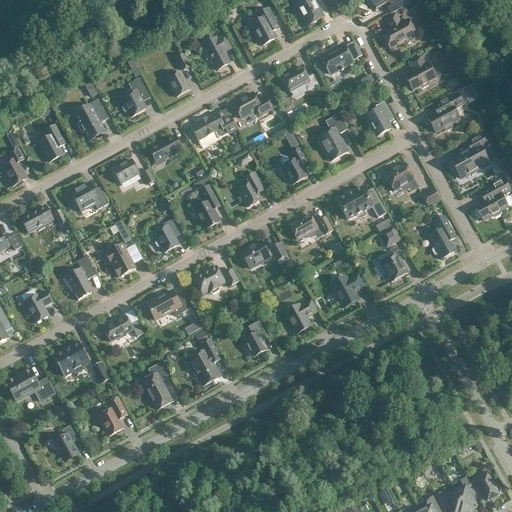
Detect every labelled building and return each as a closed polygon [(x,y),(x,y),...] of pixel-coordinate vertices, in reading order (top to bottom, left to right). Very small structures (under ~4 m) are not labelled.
[(322,18),(312,0),(300,0),(295,3),(299,12),(298,13),(301,19),(303,18),(308,27),(322,18)] [(367,0),(367,3),(369,6),(373,7),(375,11),(377,10),(378,11),(385,7),(385,8),(386,7),(389,14),(389,15),(406,6),(403,0),(367,0)] [(250,26),(262,47),(276,39),(273,33),(278,30),(279,30),(268,9),(257,15),(259,21),(250,26)] [(385,20),(388,27),(387,28),(389,31),(381,35),(389,50),(416,35),(408,21),(401,25),(395,14),(385,20)] [(216,38),(203,45),(207,53),(206,53),(212,65),(213,64),(217,71),(230,65),(223,53),(230,49),(224,37),(217,41),(216,38)] [(322,56),(319,58),(320,61),(319,65),(320,66),(320,65),(324,67),(329,75),(332,76),(341,71),(341,72),(344,71),(343,70),(351,66),(353,62),(352,62),(362,57),(356,45),(349,49),(351,53),(347,52),(343,44),(325,54),(323,53),(322,56)] [(175,58),(182,72),(190,68),(182,54),(175,58)] [(422,56),(421,57),(408,63),(411,69),(410,70),(412,73),(404,77),(413,92),(421,88),(423,88),(426,87),(427,84),(435,80),(422,56)] [(132,62),(128,64),(135,78),(140,76),(132,62)] [(313,75),(307,78),(301,68),(290,74),(291,75),(283,79),(282,78),(290,93),(304,85),(308,92),(319,86),(313,75)] [(190,91),(180,72),(166,80),(177,98),(190,91)] [(370,75),(358,81),(362,88),(374,82),(370,75)] [(126,113),(127,113),(128,112),(132,118),(146,110),(141,102),(142,100),(148,96),(139,79),(128,85),(131,91),(127,93),(127,95),(128,96),(121,100),(125,106),(123,107),(122,109),(124,113),(126,113)] [(96,80),(90,83),(94,89),(99,86),(96,80)] [(469,87),(462,91),(466,97),(473,93),(469,87)] [(240,99),(240,101),(233,105),(241,119),(243,118),(245,119),(252,115),(252,113),(258,110),(261,116),(272,110),(266,99),(259,102),(257,102),(252,94),(245,98),(244,97),(240,99)] [(457,94),(436,105),(432,108),(435,114),(427,118),(435,134),(444,129),(445,131),(448,132),(452,129),(452,127),(451,125),(459,120),(454,110),(463,105),(457,94)] [(108,118),(98,100),(91,104),(92,106),(75,116),(80,124),(78,125),(77,125),(82,135),(83,134),(82,134),(84,133),(89,141),(92,140),(93,142),(102,137),(101,135),(104,133),(98,123),(107,118),(108,118)] [(377,111),(373,113),(365,117),(370,126),(368,127),(368,129),(369,133),(372,133),(374,132),(377,138),(391,130),(387,122),(388,120),(392,117),(384,102),(375,107),(377,111)] [(49,108),(44,111),(47,117),(53,114),(49,108)] [(224,110),(190,128),(198,143),(199,142),(215,133),(219,140),(237,130),(230,118),(229,119),(224,110)] [(330,131),(321,136),(317,138),(331,163),(348,153),(342,141),(341,142),(339,138),(340,138),(339,135),(348,131),(339,115),(325,123),(330,131)] [(38,144),(49,163),(63,156),(60,149),(65,146),(65,145),(55,126),(44,133),(47,139),(38,144)] [(511,167),(491,129),(486,132),(493,144),(490,146),(506,176),(511,172),(511,167)] [(460,156),(450,162),(460,179),(469,174),(472,176),(476,174),(476,170),(488,164),(480,150),(492,143),(486,133),(466,144),(470,151),(467,152),(467,154),(461,157),(460,156)] [(181,150),(174,137),(149,151),(156,164),(181,150)] [(10,143),(10,145),(12,150),(18,147),(15,140),(10,143)] [(236,144),(229,147),(233,154),(240,151),(236,144)] [(285,158),(281,160),(280,163),(284,170),(282,170),(282,172),(284,176),(285,176),(287,175),(293,186),(307,178),(301,166),(306,163),(299,149),(290,154),(293,161),(290,163),(288,159),(285,158)] [(7,156),(10,162),(1,167),(2,168),(2,167),(6,174),(3,176),(10,188),(12,187),(13,188),(27,180),(18,164),(24,161),(18,150),(7,156)] [(139,175),(139,176),(140,177),(131,161),(112,171),(120,185),(139,175)] [(405,164),(397,169),(384,176),(394,192),(414,181),(405,164)] [(201,170),(194,173),(197,178),(204,174),(201,170)] [(154,182),(148,171),(141,175),(147,186),(154,182)] [(254,174),(248,177),(242,180),(244,184),(243,184),(242,186),(243,188),(238,191),(241,196),(240,198),(242,202),(244,202),(248,208),(261,201),(257,194),(257,191),(262,189),(254,174)] [(205,176),(198,180),(200,184),(208,180),(205,176)] [(504,180),(485,191),(478,195),(483,203),(475,207),(477,211),(476,214),(478,217),(480,218),(483,222),(490,218),(494,219),(500,216),(501,212),(507,208),(502,198),(503,196),(510,192),(504,180)] [(95,206),(97,211),(108,205),(101,191),(94,194),(88,184),(70,194),(73,199),(72,200),(71,202),(74,208),(76,209),(78,208),(81,213),(95,206)] [(199,192),(206,204),(194,211),(205,231),(221,223),(214,211),(220,208),(208,187),(199,192)] [(374,193),(367,196),(366,197),(361,188),(337,202),(347,221),(355,216),(356,217),(356,216),(363,212),(363,213),(364,213),(364,212),(371,208),(378,219),(386,214),(374,193)] [(441,200),(436,191),(423,198),(429,207),(441,200)] [(158,204),(162,212),(167,209),(163,201),(158,204)] [(46,207),(20,221),(28,235),(37,229),(38,232),(45,228),(43,226),(53,221),(46,207)] [(60,211),(53,215),(60,227),(67,223),(60,211)] [(310,216),(303,220),(289,228),(296,241),(304,237),(305,238),(307,239),(308,239),(312,237),(313,236),(313,234),(312,232),(317,229),(320,227),(325,236),(332,232),(325,218),(318,222),(319,224),(315,226),(310,216)] [(432,249),(432,251),(434,255),(436,256),(439,255),(441,260),(455,252),(451,244),(457,240),(445,217),(433,224),(438,232),(429,237),(435,248),(432,249)] [(157,247),(159,248),(161,247),(164,254),(178,246),(173,237),(174,236),(179,233),(172,220),(159,227),(158,229),(159,231),(154,234),(157,241),(155,242),(155,244),(157,247)] [(389,220),(384,223),(388,229),(393,226),(389,220)] [(393,227),(379,235),(386,248),(400,241),(393,227)] [(7,248),(11,246),(15,252),(22,248),(15,235),(8,239),(8,240),(4,242),(0,234),(0,252),(8,248),(7,248)] [(261,243),(253,247),(241,254),(249,270),(270,258),(269,258),(273,256),(276,262),(287,256),(280,244),(269,250),(270,251),(267,253),(261,243)] [(338,243),(331,247),(336,255),(343,252),(338,243)] [(105,255),(111,264),(112,263),(115,268),(113,269),(118,278),(120,277),(120,278),(135,270),(122,245),(107,253),(107,254),(105,255)] [(346,252),(340,256),(343,262),(350,259),(346,252)] [(402,263),(397,254),(380,263),(391,283),(408,274),(404,267),(403,267),(401,263),(402,263)] [(80,270),(68,276),(65,278),(69,286),(68,286),(71,293),(73,292),(78,302),(78,301),(87,296),(86,294),(92,291),(93,293),(94,293),(87,281),(96,276),(96,277),(97,277),(86,258),(76,263),(76,264),(77,263),(80,270)] [(30,261),(21,266),(25,273),(34,269),(30,261)] [(225,283),(226,283),(226,282),(229,288),(238,283),(232,270),(222,275),(223,276),(221,277),(216,268),(194,280),(202,296),(208,293),(209,294),(210,294),(211,295),(212,295),(214,295),(218,293),(219,292),(219,290),(219,289),(221,288),(221,287),(226,284),(225,283)] [(315,271),(309,274),(312,279),(317,276),(315,271)] [(345,277),(331,285),(344,309),(358,301),(353,292),(356,290),(357,291),(365,286),(359,275),(347,281),(345,277)] [(37,297),(37,296),(24,303),(35,324),(48,317),(44,308),(53,303),(46,292),(37,297)] [(172,292),(164,296),(146,306),(150,313),(151,315),(151,314),(155,321),(173,312),(175,317),(191,308),(185,296),(177,301),(172,292)] [(300,307),(299,305),(284,313),(296,335),(311,327),(306,318),(318,312),(312,301),(300,307)] [(0,343),(8,339),(4,332),(4,330),(10,327),(0,308),(0,343)] [(136,322),(130,326),(126,317),(117,322),(117,323),(112,326),(112,325),(103,329),(110,343),(118,339),(119,341),(126,337),(125,335),(133,331),(137,338),(143,335),(136,322)] [(247,347),(246,348),(246,349),(246,351),(247,352),(249,353),(250,353),(253,358),(267,351),(261,340),(266,337),(258,323),(249,328),(253,336),(244,341),(247,346),(247,347)] [(211,340),(201,345),(198,347),(202,353),(187,361),(195,377),(196,376),(203,388),(220,378),(213,365),(222,360),(211,340)] [(286,342),(278,347),(281,352),(289,348),(286,342)] [(61,352),(52,357),(64,378),(73,373),(74,375),(81,371),(80,369),(90,364),(78,343),(69,348),(68,345),(67,346),(69,350),(63,353),(61,349),(60,350),(61,352)] [(100,363),(91,368),(101,385),(110,381),(100,363)] [(161,382),(162,381),(168,378),(160,364),(148,370),(152,377),(141,383),(146,393),(145,393),(150,402),(151,402),(157,411),(172,403),(161,382)] [(22,373),(5,383),(16,403),(38,391),(43,402),(57,394),(48,379),(37,384),(29,370),(22,373)] [(108,404),(111,410),(96,418),(100,425),(102,424),(109,437),(123,430),(118,421),(127,416),(117,399),(108,404)] [(60,439),(60,441),(53,444),(56,450),(54,456),(60,457),(63,463),(70,459),(72,460),(72,457),(78,454),(72,444),(77,441),(70,427),(61,431),(65,438),(62,439),(60,439)] [(456,432),(459,437),(465,434),(462,429),(456,432)] [(477,439),(472,441),(478,452),(483,449),(477,439)] [(487,476),(470,485),(480,503),(486,500),(487,502),(498,496),(499,495),(500,494),(500,493),(500,492),(500,491),(500,490),(499,489),(499,488),(498,487),(497,487),(496,487),(495,487),(494,487),(493,487),(487,476)] [(480,503),(470,485),(455,493),(464,511),(468,511),(476,508),(471,499),(476,496),(480,503)] [(451,511),(464,511),(455,493),(448,497),(446,495),(443,493),(441,493),(438,494),(435,495),(443,511),(446,511),(450,510),(451,511)] [(427,508),(419,511),(440,511),(432,497),(429,498),(427,500),(426,503),(426,506),(427,508)]
